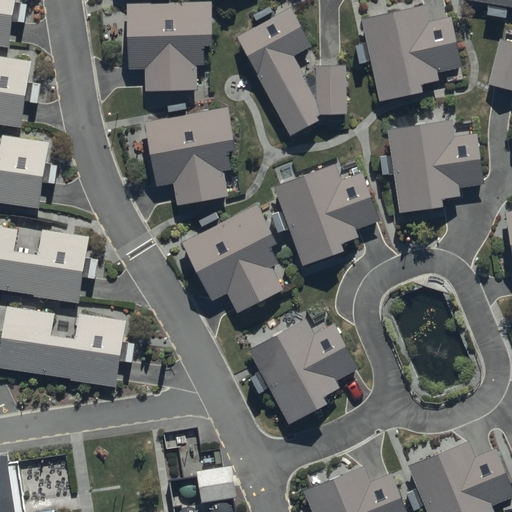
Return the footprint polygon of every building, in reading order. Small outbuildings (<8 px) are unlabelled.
[(0,0),(0,40),(7,42),(12,14),(22,16),(24,0),(0,0)] [(210,43),(209,3),(168,4),(168,0),(150,0),(151,4),(126,5),(127,69),(145,69),(145,88),(196,90),(197,65),(202,65),(203,43),(210,43)] [(511,0),(461,0),(462,2),(486,7),(484,16),(503,19),(505,11),(511,12),(511,0)] [(254,13),(260,24),(234,37),(288,136),(317,120),(317,114),(344,114),(345,65),(313,65),(312,74),(303,74),(292,57),(310,46),(288,11),(271,19),(266,7),(254,13)] [(362,20),(368,48),(356,50),(359,64),(370,62),(378,101),(422,89),(422,84),(440,82),(437,73),(462,69),(452,18),(428,23),(425,7),(362,20)] [(489,88),(511,92),(511,113),(510,114),(511,123),(511,43),(499,40),(489,88)] [(0,119),(19,123),(24,95),(33,96),(37,76),(26,74),(29,58),(0,53),(0,119)] [(167,104),(170,118),(145,122),(156,184),(171,182),(175,203),(228,195),(223,169),(230,169),(227,147),(234,146),(229,107),(186,115),(183,102),(167,104)] [(388,128),(392,158),(380,159),(381,172),(393,171),(397,210),(442,204),(441,199),(461,197),(460,186),(483,183),(477,133),(453,136),(451,120),(388,128)] [(0,197),(37,204),(43,175),(52,177),(56,156),(44,153),(47,138),(0,129),(0,197)] [(273,187),(281,210),(271,214),(277,229),(287,225),(301,265),(344,248),(341,241),(360,234),(357,228),(379,219),(361,173),(340,181),(333,163),(273,187)] [(199,218),(205,229),(182,241),(212,298),(225,292),(234,312),(283,290),(272,266),(278,263),(270,245),(278,242),(259,201),(218,222),(213,211),(199,218)] [(0,220),(0,284),(77,298),(82,270),(92,272),(95,250),(85,249),(87,233),(41,225),(37,246),(13,242),(17,223),(0,220)] [(5,300),(0,322),(0,359),(114,382),(119,355),(129,357),(133,336),(122,334),(125,320),(78,311),(75,326),(50,321),(52,310),(5,300)] [(323,396),(338,388),(335,382),(356,370),(330,322),(310,333),(304,321),(247,351),(261,375),(253,380),(259,392),(267,387),(286,422),(326,400),(323,396)] [(413,469),(429,511),(494,511),(493,509),(511,501),(511,489),(498,453),(476,462),(470,447),(413,469)] [(229,460),(195,465),(200,496),(234,491),(229,460)] [(414,511),(420,509),(413,492),(402,497),(391,475),(369,483),(363,469),(306,492),(313,511),(414,511)]
